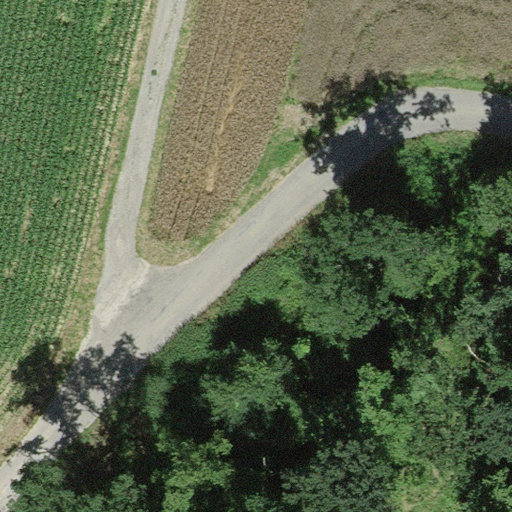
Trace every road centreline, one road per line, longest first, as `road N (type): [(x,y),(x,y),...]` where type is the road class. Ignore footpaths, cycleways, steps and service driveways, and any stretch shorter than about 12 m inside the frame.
road 1 (unclassified): [(0,493),(308,187),(380,127),(433,110),(511,122)]
road 2 (track): [(117,378),(129,216),(167,0)]
